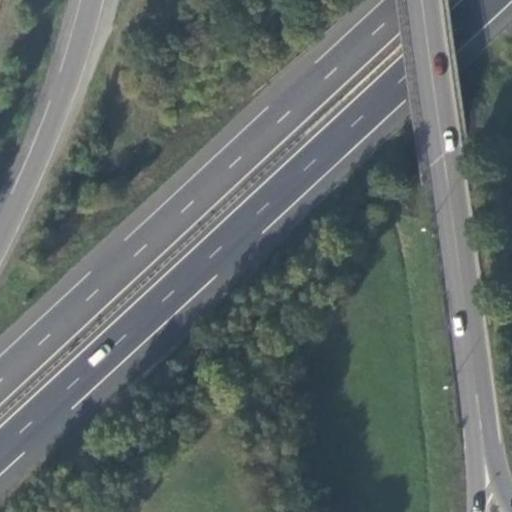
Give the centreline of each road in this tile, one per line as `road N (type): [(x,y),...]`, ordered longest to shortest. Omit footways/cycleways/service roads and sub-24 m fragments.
road 1 (trunk): [(0,449),(483,0)]
road 2 (trunk): [(409,0),(0,379)]
road 3 (primary): [(475,405),(426,0)]
road 4 (trunk): [(88,0),(0,235)]
